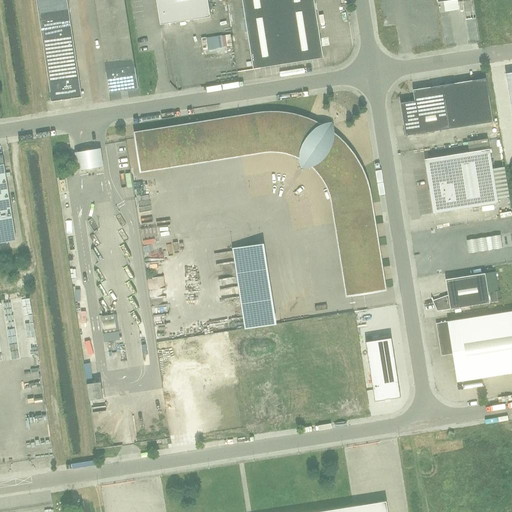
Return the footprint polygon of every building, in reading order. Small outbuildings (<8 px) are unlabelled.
[(36,0),(52,100),(82,96),(67,0),(36,0)] [(95,0),(109,90),(139,86),(126,0),(95,0)] [(156,0),(160,25),(220,15),(218,0),(156,0)] [(242,0),(253,69),(323,58),(313,0),(242,0)] [(224,36),(212,36),(213,48),(225,47),(224,36)] [(413,90),(414,97),(415,101),(400,103),(405,136),(493,122),(486,79),(413,90)] [(331,190),(334,202),(338,227),(349,295),(382,290),(371,222),(367,194),(363,180),(361,175),(359,170),(350,156),(341,144),(334,137),(330,134),(329,123),(318,126),(309,121),(305,119),(293,116),(284,114),(269,113),(261,113),(132,133),(137,166),(264,146),(268,146),(279,147),(284,148),(293,151),(295,152),(306,157),(312,162),(316,166),(323,175),(330,186),(331,188),(331,190)] [(492,145),(502,143),(501,137),(490,139),(492,145)] [(74,150),(77,168),(103,164),(100,146),(74,150)] [(489,149),(446,156),(447,167),(426,170),(433,214),(498,203),(489,149)] [(2,155),(0,155),(0,242),(16,240),(2,155)] [(509,233),(466,241),(468,254),(511,247),(509,233)] [(267,240),(235,244),(248,328),(279,323),(267,240)] [(159,242),(151,242),(152,256),(160,256),(159,242)] [(177,243),(177,254),(188,255),(188,244),(177,243)] [(437,311),(450,309),(489,303),(485,274),(446,280),(448,296),(433,301),(437,311)] [(17,304),(26,359),(32,357),(23,303),(17,304)] [(0,305),(0,316),(7,361),(15,360),(6,304),(0,305)] [(511,311),(436,323),(441,356),(453,354),(457,382),(511,373),(511,311)] [(114,315),(102,316),(104,334),(117,333),(114,315)] [(401,398),(391,338),(366,342),(375,402),(401,398)] [(85,373),(92,372),(91,363),(84,364),(85,373)] [(36,379),(45,379),(45,370),(36,371),(36,379)] [(87,384),(93,383),(92,372),(85,373),(87,384)] [(345,418),(327,421),(329,427),(346,424),(345,418)] [(308,425),(310,431),(326,428),(325,421),(308,425)] [(478,464),(419,474),(425,511),(511,511),(511,434),(474,441),(478,464)] [(38,466),(51,461),(49,454),(36,459),(38,466)] [(387,511),(386,501),(316,511),(387,511)]
